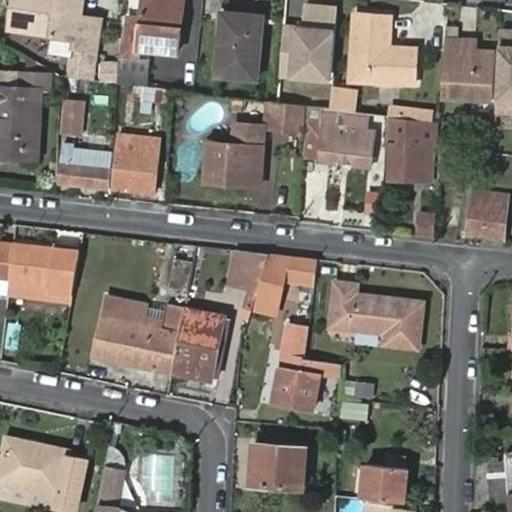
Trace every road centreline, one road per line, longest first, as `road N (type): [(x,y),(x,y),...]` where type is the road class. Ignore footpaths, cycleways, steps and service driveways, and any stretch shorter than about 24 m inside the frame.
road 1 (residential): [(470,258),(0,205)]
road 2 (residential): [(211,511),(215,442),(205,426),(186,414),(0,378)]
road 3 (residential): [(458,511),(470,258)]
